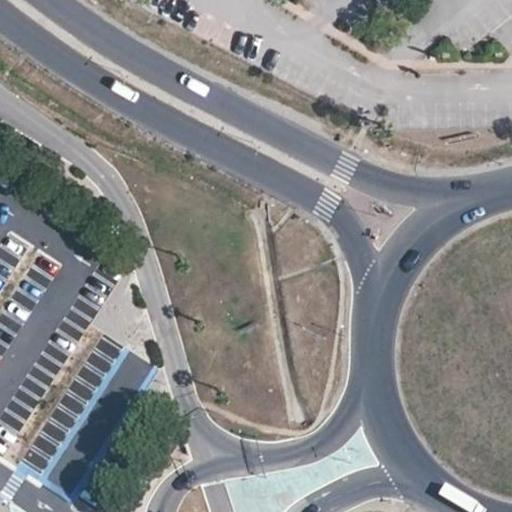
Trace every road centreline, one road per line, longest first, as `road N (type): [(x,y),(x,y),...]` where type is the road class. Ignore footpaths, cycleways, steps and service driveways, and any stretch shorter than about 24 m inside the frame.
road 1 (tertiary): [(0,12),(119,93),(328,204),(354,226),(371,259),(377,318)]
road 2 (tertiary): [(505,188),(428,191),(385,181),(134,53),(54,0)]
road 3 (tertiary): [(377,318),(373,352),(385,419),(421,477),(470,511)]
road 4 (tertiary): [(505,188),(460,206),(423,236),(394,274),(377,318)]
